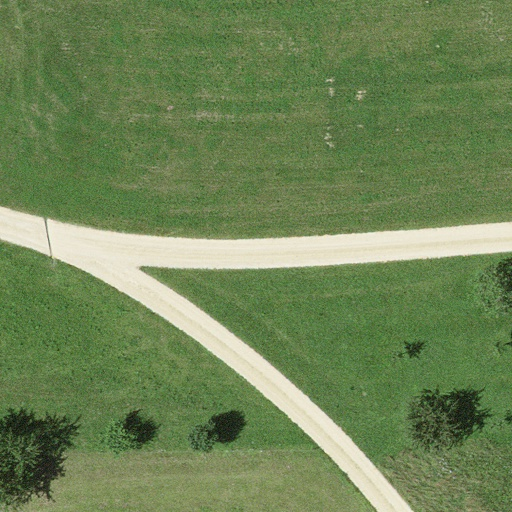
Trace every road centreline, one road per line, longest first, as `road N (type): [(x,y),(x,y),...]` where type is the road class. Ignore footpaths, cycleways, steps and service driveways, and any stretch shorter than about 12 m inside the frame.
road 1 (track): [(71,245),(298,255),(511,236)]
road 2 (track): [(395,511),(265,379),(71,245)]
